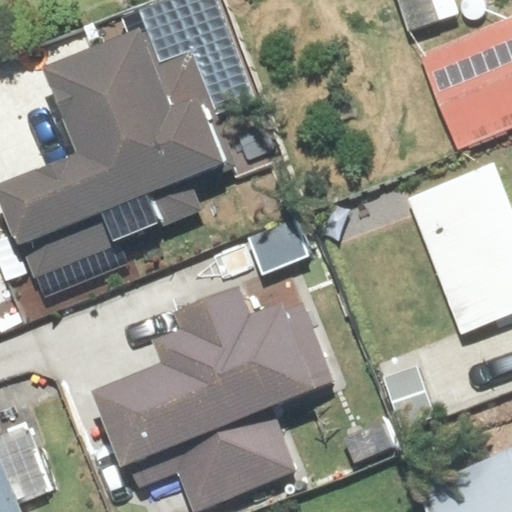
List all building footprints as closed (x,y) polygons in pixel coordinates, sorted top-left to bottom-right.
[(475,15),(470,0),(408,0),(419,33),(475,15)] [(472,148),(511,131),(511,22),(434,55),(472,148)] [(171,28),(68,66),(100,154),(23,182),(45,243),(248,168),(205,52),(183,60),(171,28)] [(511,317),(511,163),(420,196),(426,212),(336,245),(350,281),(442,248),(473,332),(511,317)] [(290,174),(247,187),(258,225),(302,211),(290,174)] [(353,387),(317,302),(286,315),(271,281),(205,309),(214,329),(182,343),(189,359),(106,395),(139,474),(178,457),(201,511),(210,511),(313,468),(290,414),(353,387)] [(0,317),(11,314),(0,285),(0,317)] [(0,511),(40,511),(0,412),(0,511)] [(441,511),(511,511),(511,455),(432,487),(441,511)]
